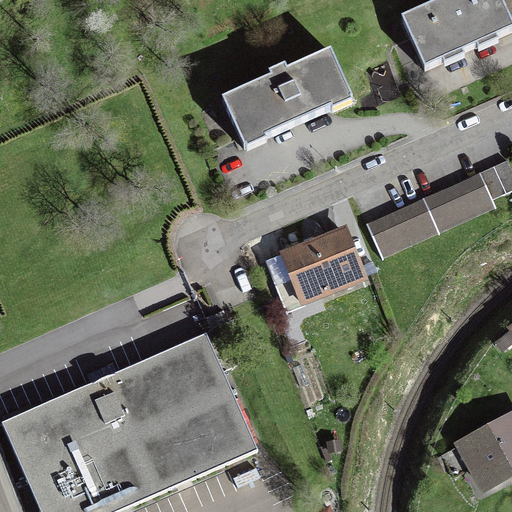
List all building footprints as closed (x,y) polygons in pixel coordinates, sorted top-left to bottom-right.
[(511,27),(508,19),(511,17),(511,0),(447,0),(402,20),(425,70),(511,31),(511,27)] [(272,80),(223,101),(244,148),(351,101),(330,54),(286,73),(284,69),(270,75),(272,80)] [(511,191),(511,171),(507,161),(480,173),(481,177),(492,201),(511,191)] [(495,208),(492,201),(487,190),(481,177),(368,229),(382,259),(495,208)] [(301,310),(368,284),(347,229),(280,254),(301,310)] [(210,329),(228,321),(223,311),(206,318),(210,329)] [(511,342),(511,325),(508,328),(511,332),(497,343),(503,350),(511,342)] [(40,511),(120,511),(258,452),(206,334),(1,423),(40,511)] [(511,472),(511,417),(442,456),(454,479),(473,468),(484,487),(511,472)]
